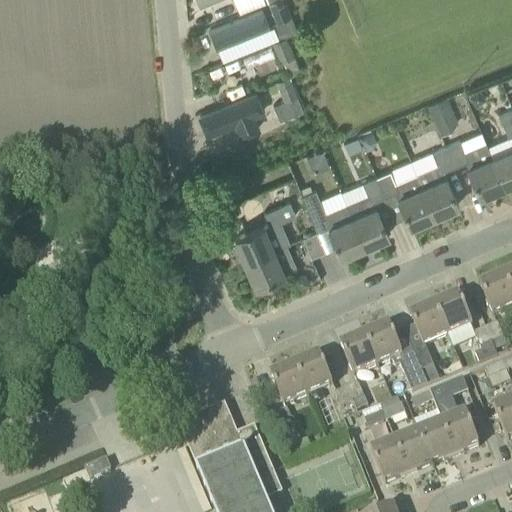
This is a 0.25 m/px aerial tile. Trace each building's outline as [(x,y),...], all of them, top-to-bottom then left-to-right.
[(261,0),(231,0),(238,15),(263,4),(261,0)] [(278,27),(282,37),(284,37),(295,32),(291,22),(289,17),(288,17),(281,0),(273,0),(268,2),(276,22),(278,27)] [(261,17),(241,26),(249,44),(269,36),(261,17)] [(287,76),(288,76),(298,72),(292,57),(284,37),(282,37),(272,41),(280,62),(281,61),(287,76)] [(246,80),(275,69),(267,46),(238,57),(246,80)] [(227,96),(240,93),(233,61),(220,64),(227,96)] [(288,76),(287,76),(276,81),(284,101),(273,106),(279,120),(290,116),(290,117),(303,112),(304,111),(296,92),(294,93),(288,76)] [(259,109),(252,93),(220,107),(231,131),(248,124),(244,116),(259,109)] [(438,129),(457,121),(448,99),(428,107),(438,129)] [(511,109),(511,108),(497,114),(499,118),(507,138),(510,136),(511,135),(511,109)] [(373,134),(361,139),(366,151),(373,148),(376,140),(373,134)] [(454,167),(465,162),(467,168),(479,196),(504,186),(492,157),(491,158),(487,146),(486,144),(485,142),(465,150),(460,140),(446,147),(454,167)] [(332,155),(336,162),(352,155),(349,147),(332,155)] [(415,174),(435,220),(450,214),(448,209),(457,205),(443,172),(454,167),(446,147),(431,153),(436,165),(415,174)] [(511,182),(511,148),(492,157),(504,186),(511,182)] [(397,197),(406,218),(409,226),(419,222),(421,227),(435,220),(415,174),(394,183),(389,171),(375,177),(383,194),(395,188),(398,196),(397,197)] [(388,235),(384,227),(375,206),(373,207),(370,199),(383,194),(375,177),(362,183),(367,195),(346,204),(364,246),(365,245),(367,247),(371,248),(376,246),(378,243),(377,240),(388,235)] [(300,195),(316,231),(316,233),(327,228),(340,256),(364,246),(346,204),(325,213),(315,189),(300,195)] [(268,224),(262,226),(234,238),(244,262),(285,244),(289,243),(280,222),(295,215),(289,202),(263,213),(268,224)] [(316,231),(302,237),(303,239),(310,258),(325,252),(316,233),(316,231)] [(285,244),(244,262),(255,286),(296,268),(285,244)] [(310,273),(299,278),(304,289),(315,284),(310,273)] [(480,287),(493,317),(511,309),(511,294),(504,277),(480,287)] [(435,307),(448,337),(472,327),(459,296),(435,307)] [(410,317),(423,347),(448,337),(435,307),(410,317)] [(507,348),(504,339),(498,325),(486,330),(496,353),(507,348)] [(365,337),(378,367),(392,361),(395,369),(400,367),(411,394),(428,387),(417,362),(408,340),(397,344),(389,326),(365,337)] [(498,357),(496,353),(486,330),(474,335),(482,353),(475,356),(479,366),(498,357)] [(340,348),(353,377),(378,367),(365,337),(340,348)] [(295,367),(308,397),(332,387),(319,357),(295,367)] [(417,362),(428,387),(439,382),(429,357),(417,362)] [(511,360),(503,364),(507,373),(511,370),(511,360)] [(503,364),(485,371),(489,380),(506,373),(507,373),(503,364)] [(271,377),(283,408),(308,397),(295,367),(271,377)] [(353,404),(357,413),(368,408),(358,384),(346,389),(353,404)] [(335,395),(341,409),(353,404),(346,389),(335,395)] [(430,395),(429,395),(412,402),(415,411),(433,403),(430,395)] [(380,408),(387,423),(405,416),(398,400),(380,408)] [(511,402),(494,410),(507,443),(511,441),(511,402)] [(179,426),(184,440),(214,511),(269,511),(266,502),(282,495),(254,430),(237,437),(225,407),(179,426)] [(387,423),(380,408),(347,422),(351,432),(355,430),(359,441),(371,436),(369,431),(387,423)] [(276,430),(280,428),(292,456),(310,448),(308,442),(301,445),(294,429),(295,429),(287,411),(275,416),(277,420),(272,422),(276,430)] [(442,424),(456,457),(479,448),(466,415),(442,424)] [(456,457),(442,424),(418,434),(432,467),(456,457)] [(432,467),(418,434),(395,443),(408,476),(432,467)] [(395,443),(371,453),(384,486),(408,476),(395,443)] [(85,471),(86,474),(90,481),(111,472),(106,461),(85,471)]
